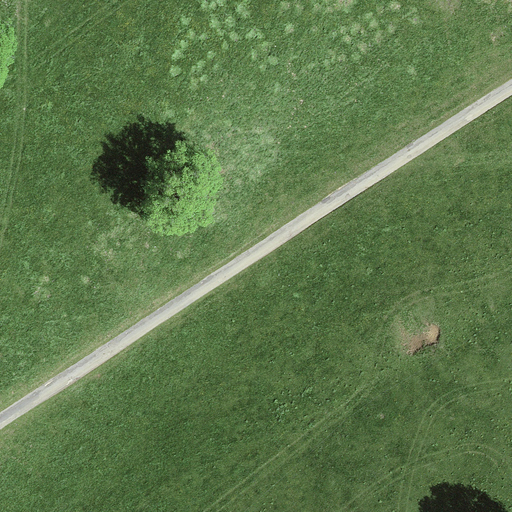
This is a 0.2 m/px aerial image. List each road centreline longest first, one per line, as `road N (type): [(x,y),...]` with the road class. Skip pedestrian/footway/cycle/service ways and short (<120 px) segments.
road 1 (unclassified): [(511,91),(0,428)]
road 2 (track): [(0,224),(13,175),(22,0)]
